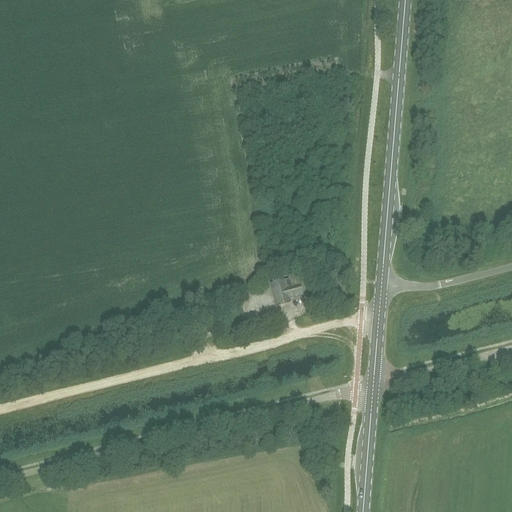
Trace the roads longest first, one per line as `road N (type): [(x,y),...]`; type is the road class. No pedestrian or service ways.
road 1 (unclassified): [(0,477),(373,384)]
road 2 (track): [(360,318),(0,410)]
road 3 (secondary): [(382,283),(405,0)]
road 4 (unclassified): [(373,384),(511,351)]
road 5 (unclassified): [(511,266),(438,286),(382,283)]
road 6 (secondary): [(363,511),(373,384)]
